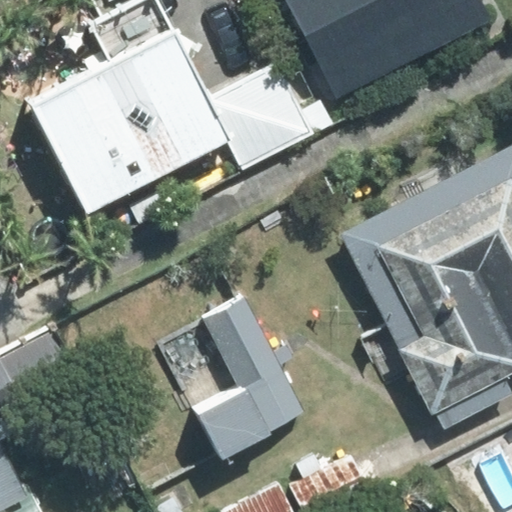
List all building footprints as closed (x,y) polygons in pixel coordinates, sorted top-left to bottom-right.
[(287,0),(336,93),(489,15),(481,0),(287,0)] [(175,24),(23,102),(79,211),(224,136),(241,169),(315,131),(278,59),(211,93),(175,24)] [(511,141),(337,230),(439,428),(511,390),(511,388),(504,373),(511,368),(511,141)] [(218,454),(305,407),(244,295),(202,317),(238,384),(193,408),(218,454)] [(0,511),(48,511),(47,510),(44,511),(37,511),(0,436),(0,511)] [(352,452),(288,483),(302,511),(329,511),(371,492),(352,452)] [(295,511),(280,481),(219,511),(295,511)]
